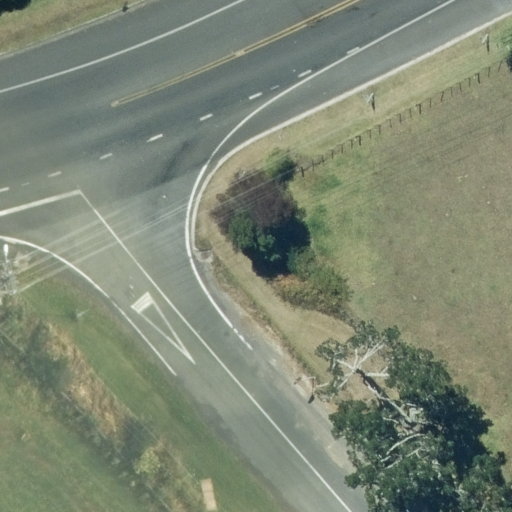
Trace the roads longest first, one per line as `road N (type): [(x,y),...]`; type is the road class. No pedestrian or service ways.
road 1 (unclassified): [(52,134),(79,191),(369,511)]
road 2 (primary): [(52,134),(316,0)]
